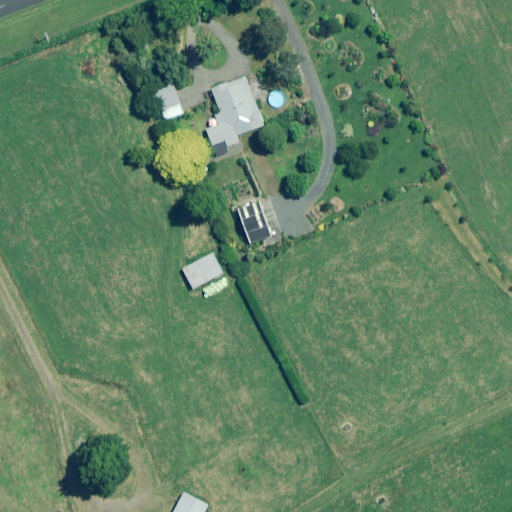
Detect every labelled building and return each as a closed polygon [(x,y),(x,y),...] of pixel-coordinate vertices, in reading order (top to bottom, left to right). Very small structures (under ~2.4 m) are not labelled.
[(264,126),(247,78),(213,90),(222,113),(215,116),(219,126),(207,130),(217,157),(229,153),(227,148),(239,144),(236,136),(264,126)] [(182,102),(172,83),(152,93),(162,113),(182,102)] [(272,237),(260,203),(239,210),(251,244),(272,237)] [(223,275),(213,255),(183,270),(194,290),(223,275)] [(206,511),(209,507),(185,494),(175,511),(206,511)]
